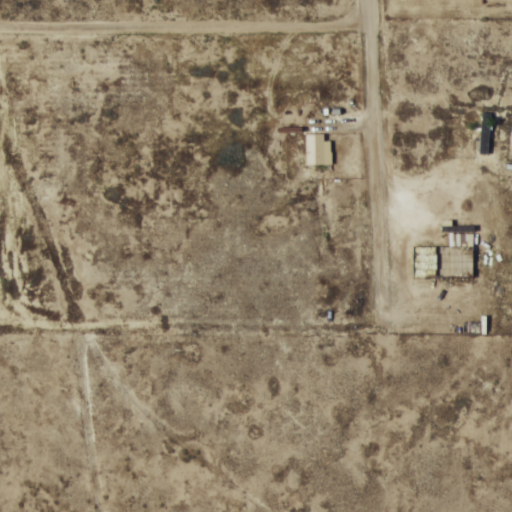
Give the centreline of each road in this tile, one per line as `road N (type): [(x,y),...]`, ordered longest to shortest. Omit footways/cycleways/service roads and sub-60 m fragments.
road 1 (residential): [(368,0),(385,312),(357,511)]
road 2 (residential): [(376,125),(0,153)]
road 3 (residential): [(370,26),(0,28)]
road 4 (residential): [(511,389),(378,173)]
